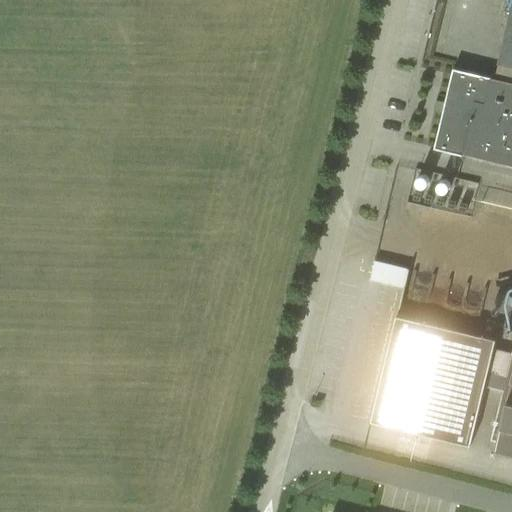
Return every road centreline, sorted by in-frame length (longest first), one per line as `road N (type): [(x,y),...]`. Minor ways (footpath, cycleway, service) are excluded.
road 1 (unclassified): [(279,445),(394,0)]
road 2 (unclassified): [(511,505),(279,445)]
